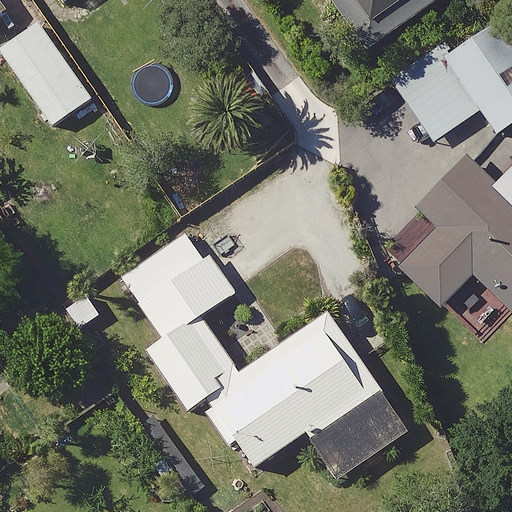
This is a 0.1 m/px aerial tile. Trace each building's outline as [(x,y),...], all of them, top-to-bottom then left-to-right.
[(64,0),(69,8),(81,0),(64,0)] [(446,0),(331,0),(366,53),(446,0)] [(0,24),(9,19),(0,5),(0,24)] [(95,103),(43,28),(4,55),(56,131),(95,103)] [(397,85),(438,146),(484,115),(501,142),(511,134),(511,74),(482,29),(397,85)] [(444,310),(477,276),(511,310),(511,176),(498,190),(471,163),(468,160),(462,166),(420,209),(444,232),(405,271),(444,310)] [(193,415),(211,403),(217,411),(211,416),(233,449),(241,444),(260,471),(308,438),(343,489),(415,440),(332,317),(245,376),(205,319),(239,296),(220,267),(193,286),(171,254),(127,284),(167,342),(150,353),(193,415)]
